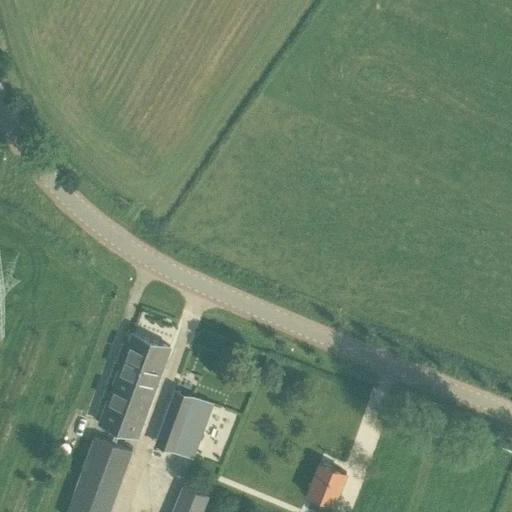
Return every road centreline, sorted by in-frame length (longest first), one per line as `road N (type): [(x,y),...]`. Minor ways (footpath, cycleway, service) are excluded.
road 1 (tertiary): [(511,412),(191,282),(128,247),(74,208),(28,156),(0,108)]
road 2 (unknown): [(101,511),(191,282)]
